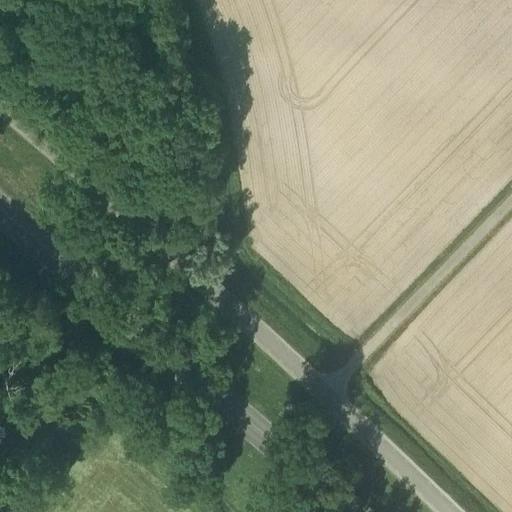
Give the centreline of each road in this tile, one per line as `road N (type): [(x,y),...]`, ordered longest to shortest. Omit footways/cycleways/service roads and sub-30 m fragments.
road 1 (unclassified): [(448,511),(0,101)]
road 2 (primary): [(346,511),(0,216)]
